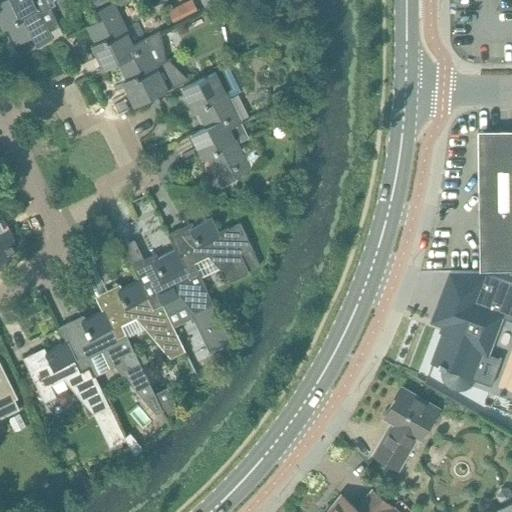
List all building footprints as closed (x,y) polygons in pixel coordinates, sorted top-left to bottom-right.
[(0,0),(0,21),(4,29),(8,27),(16,45),(31,37),(36,46),(51,39),(48,32),(60,27),(51,8),(55,6),(52,1),(53,0),(0,0)] [(190,0),(176,7),(168,11),(172,21),(181,16),(196,9),(191,0),(190,0)] [(220,0),(200,0),(205,8),(221,1),(221,0),(220,0)] [(113,2),(97,10),(102,19),(87,26),(95,44),(91,45),(103,70),(118,63),(117,62),(135,53),(131,44),(132,44),(144,39),(136,23),(125,28),(113,2)] [(135,53),(117,62),(118,63),(126,80),(122,82),(134,107),(180,85),(167,59),(166,60),(153,34),(144,39),(132,44),(131,44),(135,53)] [(228,96),(239,91),(227,66),(181,88),(194,113),(198,111),(206,128),(224,119),(229,129),(241,123),(228,96)] [(224,119),(206,128),(191,135),(203,160),(207,158),(220,184),(250,169),(235,139),(246,133),(241,123),(229,129),(224,119)] [(511,130),(478,131),(479,271),(511,270),(511,130)] [(0,258),(18,250),(2,216),(0,217),(0,258)] [(167,234),(175,249),(188,277),(198,273),(193,264),(208,256),(230,281),(249,272),(240,254),(252,248),(240,223),(228,229),(227,227),(218,231),(212,217),(190,228),(188,224),(167,234)] [(138,280),(152,308),(162,304),(164,308),(182,299),(194,312),(201,327),(208,324),(217,342),(229,337),(198,273),(188,277),(175,249),(154,259),(152,255),(131,265),(138,280)] [(444,291),(432,321),(446,326),(432,362),(438,365),(438,366),(441,367),(441,369),(441,370),(441,372),(441,373),(442,375),(442,377),(443,378),(444,379),(445,381),(446,382),(447,383),(448,384),(450,385),(451,386),(452,386),(454,387),(456,387),(457,388),(459,388),(460,388),(462,387),(464,387),(465,387),(467,386),(468,385),(470,384),(471,383),(472,382),(473,381),(474,380),(490,386),(500,360),(488,355),(502,317),(511,320),(511,284),(478,272),(479,271),(451,271),(444,291)] [(95,296),(102,311),(116,339),(126,334),(121,325),(136,318),(169,356),(184,349),(164,308),(162,304),(152,308),(138,280),(118,290),(116,286),(95,296)] [(59,327),(66,341),(80,370),(89,365),(85,356),(100,349),(156,413),(162,410),(126,334),(116,339),(102,311),(82,320),(80,316),(59,327)] [(80,370),(66,341),(46,351),(44,347),(23,358),(44,402),(54,397),(49,387),(64,380),(86,405),(104,396),(89,365),(80,370)] [(0,416),(2,415),(3,417),(19,409),(14,400),(17,398),(0,363),(0,416)] [(438,409),(402,388),(385,417),(393,422),(374,454),(398,469),(417,436),(421,438),(438,409)] [(54,486),(44,491),(47,498),(67,488),(60,472),(49,476),(54,486)] [(77,473),(71,483),(82,489),(88,479),(77,473)] [(500,487),(496,495),(501,502),(509,502),(511,495),(511,492),(508,487),(500,487)] [(397,511),(392,508),(372,491),(357,509),(342,497),(330,511),(397,511)] [(511,511),(511,500),(488,511),(511,511)]
